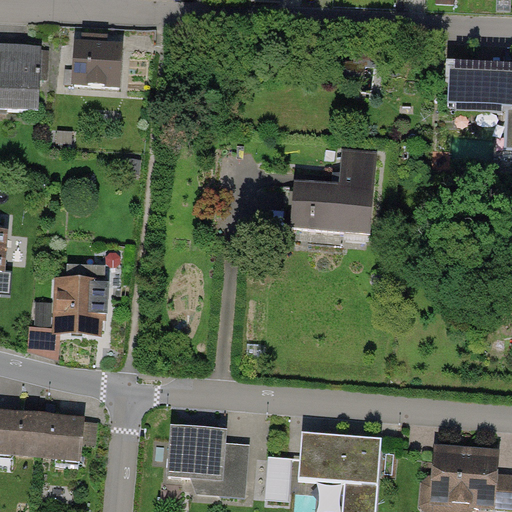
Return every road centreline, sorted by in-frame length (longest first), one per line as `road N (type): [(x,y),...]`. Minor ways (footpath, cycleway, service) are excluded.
road 1 (residential): [(0,7),(511,32)]
road 2 (residential): [(129,386),(511,418)]
road 3 (residential): [(0,364),(129,386)]
road 4 (residential): [(129,386),(118,511)]
